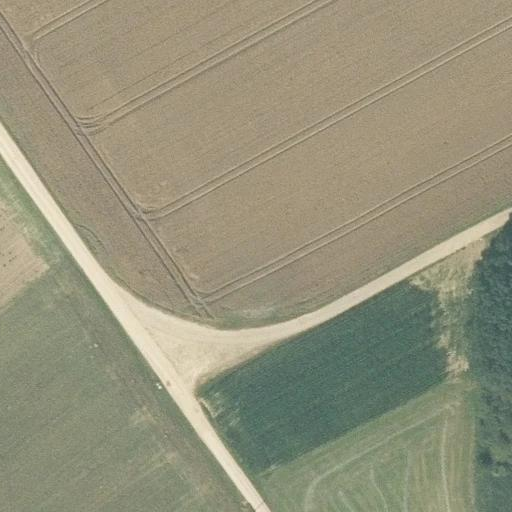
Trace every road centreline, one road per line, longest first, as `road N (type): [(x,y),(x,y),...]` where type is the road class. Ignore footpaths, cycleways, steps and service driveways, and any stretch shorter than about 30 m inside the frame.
road 1 (track): [(511,206),(178,389)]
road 2 (track): [(178,389),(0,134)]
road 3 (track): [(264,511),(178,389)]
